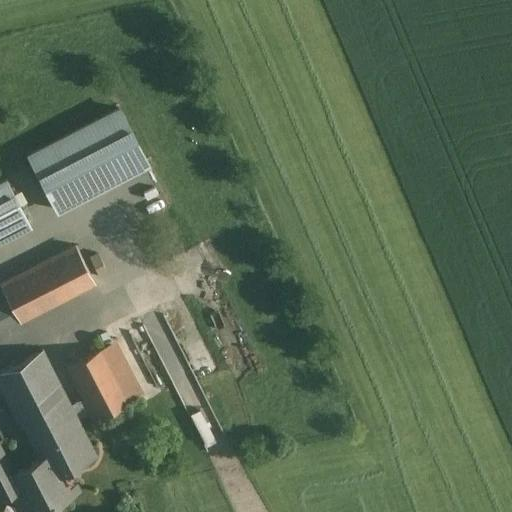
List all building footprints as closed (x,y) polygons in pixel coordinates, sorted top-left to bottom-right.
[(118,108),(28,155),(56,209),(146,163),(118,108)] [(5,179),(0,181),(0,238),(28,224),(5,179)] [(75,245),(0,284),(17,317),(19,320),(93,281),(75,245)] [(0,284),(0,326),(17,317),(0,284)] [(129,401),(101,347),(65,366),(93,419),(129,401)] [(41,350),(0,370),(0,388),(20,426),(23,425),(68,403),(41,350)] [(80,401),(69,406),(76,418),(86,413),(80,401)] [(68,403),(23,425),(40,458),(37,460),(47,479),(55,474),(94,454),(76,418),(69,406),(68,403)] [(37,460),(11,473),(0,451),(0,497),(11,492),(21,511),(39,503),(42,508),(66,495),(55,474),(47,479),(37,460)]
